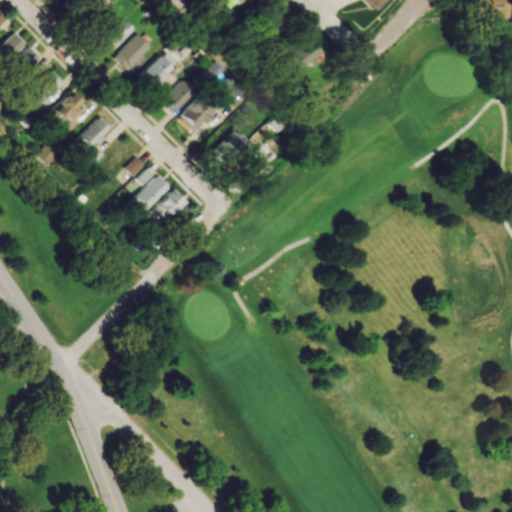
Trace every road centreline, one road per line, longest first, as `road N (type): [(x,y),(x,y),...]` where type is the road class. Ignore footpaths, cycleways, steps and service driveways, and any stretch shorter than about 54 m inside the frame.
road 1 (residential): [(217,200),(19,0)]
road 2 (residential): [(217,200),(67,363)]
road 3 (track): [(473,125),(495,100),(507,111),(498,230)]
road 4 (tertiary): [(67,363),(120,511)]
road 5 (track): [(250,319),(236,296),(239,284),(313,237)]
